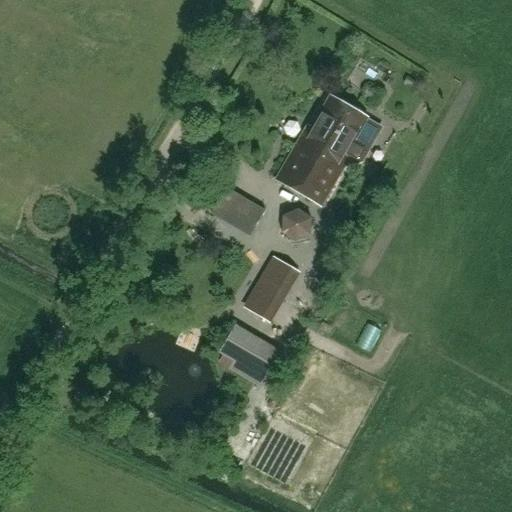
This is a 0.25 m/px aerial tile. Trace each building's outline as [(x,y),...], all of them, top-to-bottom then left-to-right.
[(354,141),(367,118),(330,96),(308,133),(304,131),(275,180),(320,207),(348,159),(355,163),(361,161),(366,153),(364,147),(354,141)] [(354,181),(347,194),(356,200),(364,187),(354,181)] [(251,203),(241,220),(255,227),(265,211),(251,203)] [(311,233),(312,219),(298,210),(283,218),(283,233),(295,240),(311,233)] [(275,260),(246,309),(267,322),(296,272),(275,260)] [(224,353),(239,361),(233,371),(265,387),(284,350),(238,326),(224,353)]
